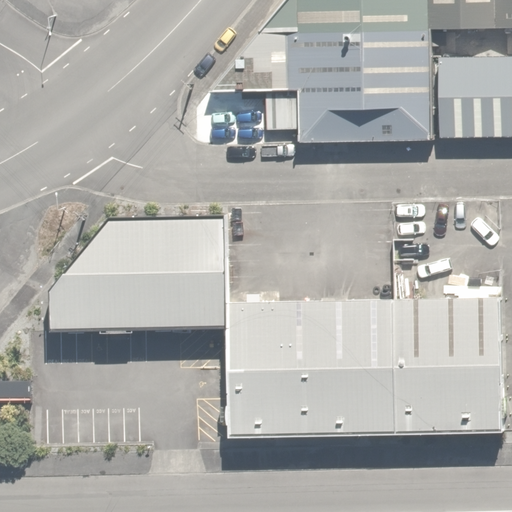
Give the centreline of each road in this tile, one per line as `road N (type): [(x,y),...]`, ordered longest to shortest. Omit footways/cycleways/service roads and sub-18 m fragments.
road 1 (residential): [(511,169),(176,175),(128,161),(75,108)]
road 2 (tertiary): [(75,108),(131,69),(201,0)]
